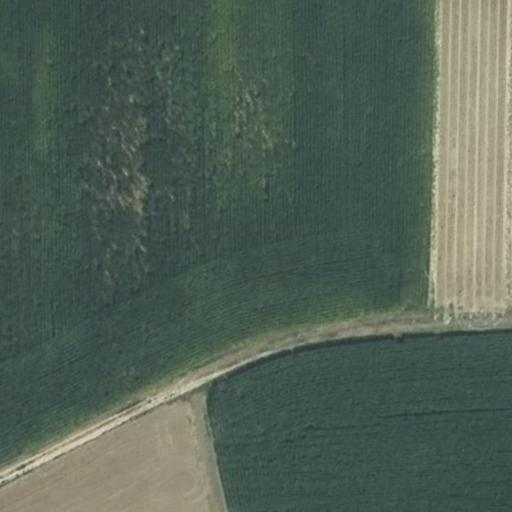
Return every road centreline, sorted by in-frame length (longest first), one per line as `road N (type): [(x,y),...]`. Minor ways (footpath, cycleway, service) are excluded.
road 1 (track): [(511,324),(310,336),(0,474)]
road 2 (track): [(215,511),(190,384)]
